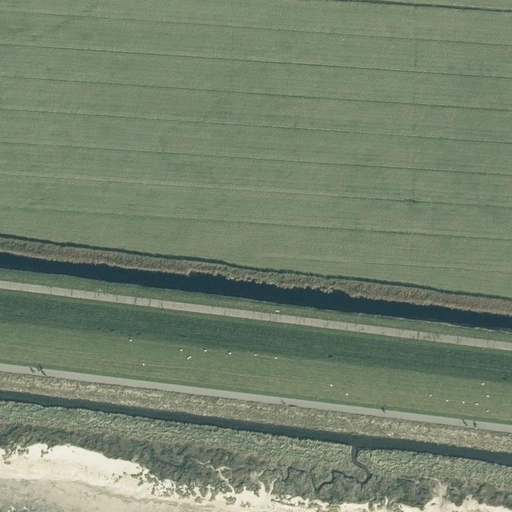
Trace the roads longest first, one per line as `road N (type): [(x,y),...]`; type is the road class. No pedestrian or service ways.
road 1 (unclassified): [(0,375),(511,437)]
road 2 (unclassified): [(511,351),(0,289)]
